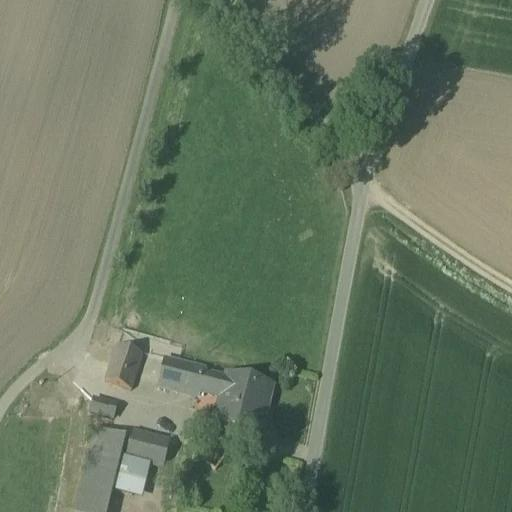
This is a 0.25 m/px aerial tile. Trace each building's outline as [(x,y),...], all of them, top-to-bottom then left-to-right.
[(142,357),(115,348),(104,384),(130,393),(142,357)] [(203,372),(163,363),(156,389),(198,399),(202,378),(203,372)] [(270,388),(226,378),(225,383),(202,378),(199,393),(221,399),(214,426),(258,436),(262,417),(261,417),(268,389),(269,390),(270,388)] [(111,424),(117,408),(92,399),(87,415),(111,424)] [(116,411),(114,422),(140,427),(142,417),(116,411)] [(151,454),(123,447),(113,484),(141,492),(151,454)]
